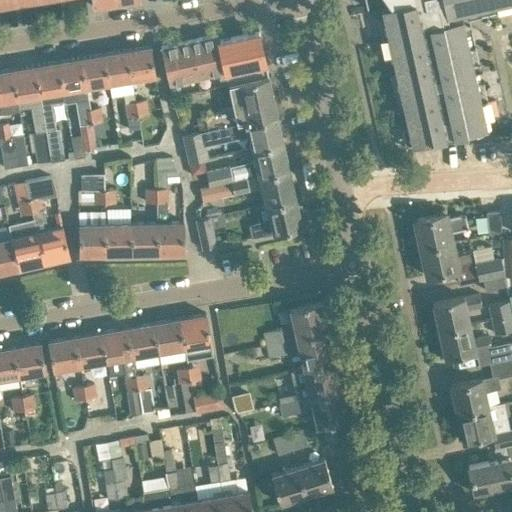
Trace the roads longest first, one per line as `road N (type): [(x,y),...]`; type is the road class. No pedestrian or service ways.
road 1 (residential): [(0,323),(356,264)]
road 2 (residential): [(0,45),(271,0)]
road 3 (residential): [(409,511),(356,264)]
road 4 (residential): [(339,187),(299,0)]
road 5 (residential): [(339,187),(511,174)]
